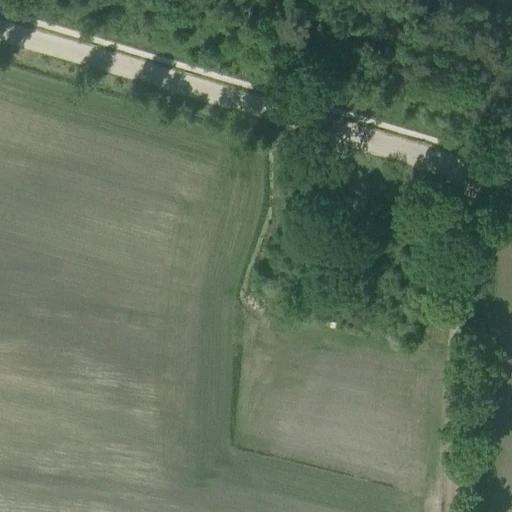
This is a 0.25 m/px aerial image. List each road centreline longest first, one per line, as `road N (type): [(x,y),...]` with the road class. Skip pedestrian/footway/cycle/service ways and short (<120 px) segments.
road 1 (track): [(0,33),(345,135)]
road 2 (track): [(446,511),(455,170)]
road 3 (track): [(345,135),(511,186)]
